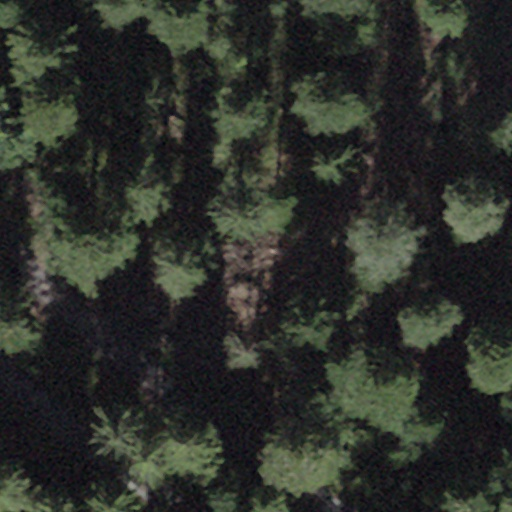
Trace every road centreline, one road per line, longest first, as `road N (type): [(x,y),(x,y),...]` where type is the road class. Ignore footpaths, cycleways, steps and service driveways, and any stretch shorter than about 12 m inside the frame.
road 1 (track): [(0,243),(68,286),(197,410),(326,511)]
road 2 (track): [(0,360),(145,511)]
